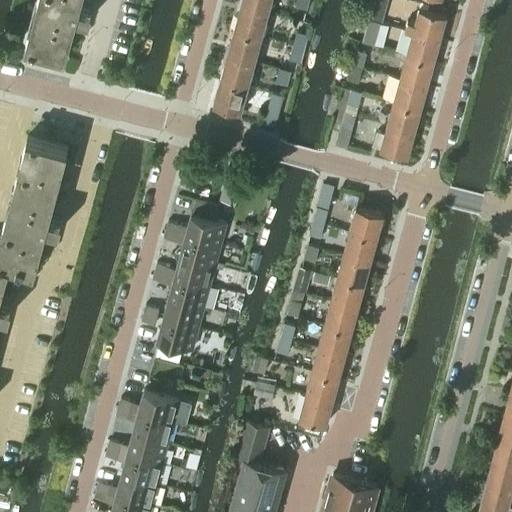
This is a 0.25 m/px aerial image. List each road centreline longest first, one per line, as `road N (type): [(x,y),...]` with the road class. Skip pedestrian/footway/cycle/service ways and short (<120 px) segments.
road 1 (residential): [(77,511),(178,123)]
road 2 (residential): [(511,214),(431,511)]
road 3 (residential): [(178,123),(429,190)]
road 4 (residential): [(352,435),(429,190)]
road 5 (residential): [(429,190),(480,0)]
road 6 (residential): [(178,123),(211,0)]
road 7 (residential): [(117,108),(0,77)]
